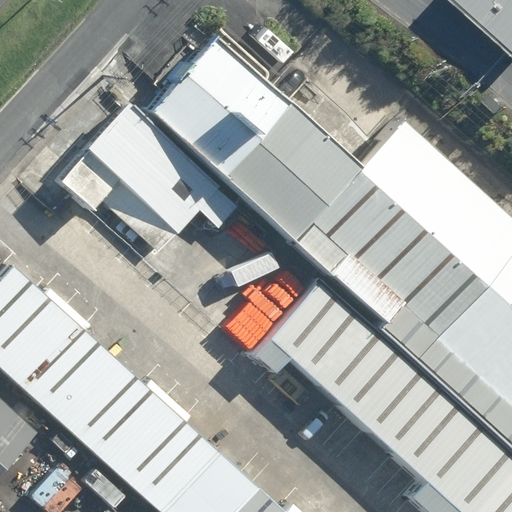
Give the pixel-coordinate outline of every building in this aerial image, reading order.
[(511,0),(489,0),(511,20),(511,0)] [(421,481),(405,499),(418,511),(511,511),(511,227),(395,120),(353,166),(209,35),(143,107),(377,320),(368,329),(315,281),(248,355),(268,373),(284,356),(421,481)] [(236,204),(127,98),(53,174),(88,209),(101,196),(157,249),(199,207),(217,224),(236,204)] [(243,212),(227,229),(236,238),(253,222),(243,212)] [(13,260),(0,273),(0,362),(161,508),(218,446),(13,260)] [(0,397),(0,469),(36,431),(0,397)] [(69,476),(55,464),(29,494),(43,506),(69,476)] [(285,507),(256,481),(227,511),(305,511),(292,500),(285,507)]
